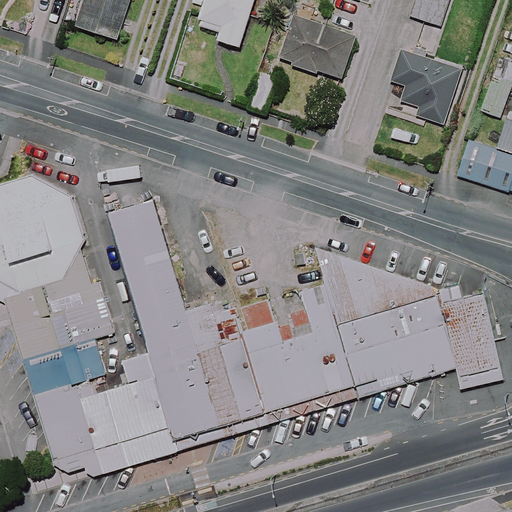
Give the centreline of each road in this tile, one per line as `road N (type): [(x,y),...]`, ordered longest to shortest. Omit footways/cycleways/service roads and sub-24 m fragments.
road 1 (tertiary): [(457,229),(0,79)]
road 2 (primary): [(227,511),(511,418)]
road 3 (primary): [(511,465),(337,511)]
